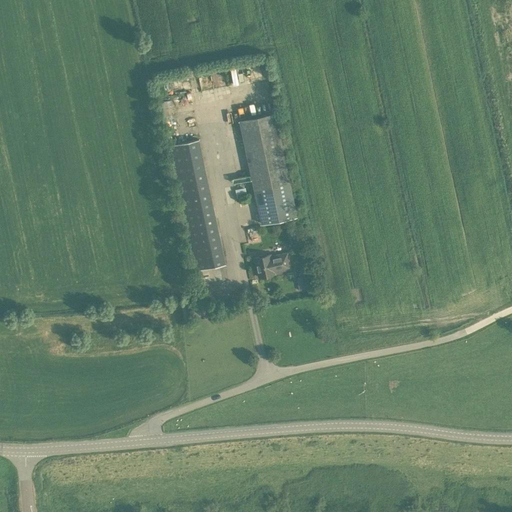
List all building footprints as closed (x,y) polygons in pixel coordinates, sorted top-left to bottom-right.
[(202,92),(209,90),(206,81),(199,83),(202,92)] [(298,216),(286,160),(275,112),(240,120),(263,223),(298,216)] [(199,139),(169,145),(196,270),(226,264),(199,139)] [(237,188),(238,196),(248,195),(247,187),(237,188)] [(287,252),(272,255),(271,253),(255,257),(259,277),(275,273),(274,272),(291,268),(287,252)]
